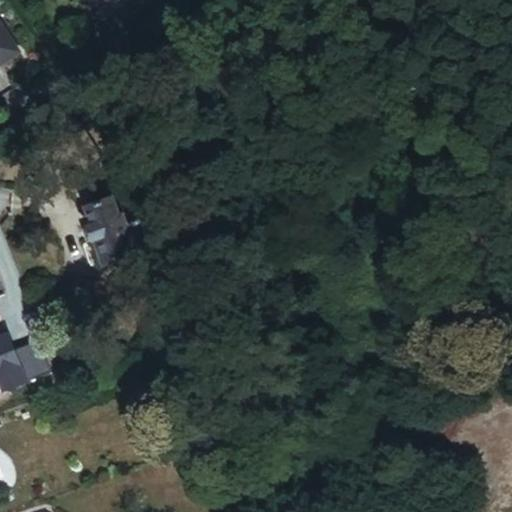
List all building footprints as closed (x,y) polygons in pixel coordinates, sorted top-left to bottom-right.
[(0,65),(18,54),(0,25),(0,65)] [(180,184),(162,191),(182,247),(200,240),(180,184)] [(142,223),(130,227),(127,217),(123,206),(117,208),(114,198),(88,208),(94,226),(90,228),(94,240),(99,238),(108,264),(130,256),(131,253),(150,246),(142,223)] [(139,213),(127,217),(130,227),(142,223),(139,213)] [(368,289),(388,293),(394,261),(374,257),(368,289)]
